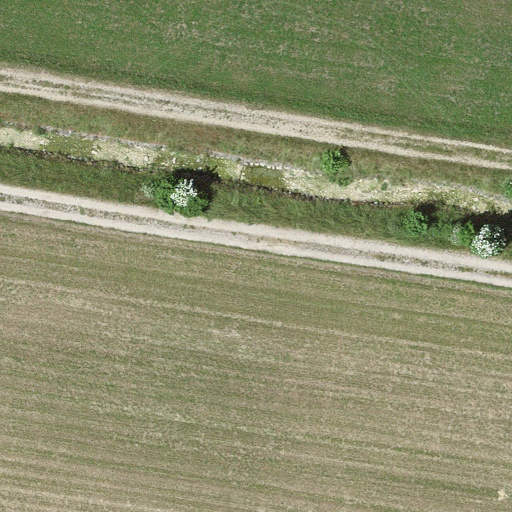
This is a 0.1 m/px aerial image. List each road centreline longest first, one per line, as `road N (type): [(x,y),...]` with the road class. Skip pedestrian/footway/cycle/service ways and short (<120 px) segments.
road 1 (track): [(0,77),(511,159)]
road 2 (track): [(0,195),(511,276)]
